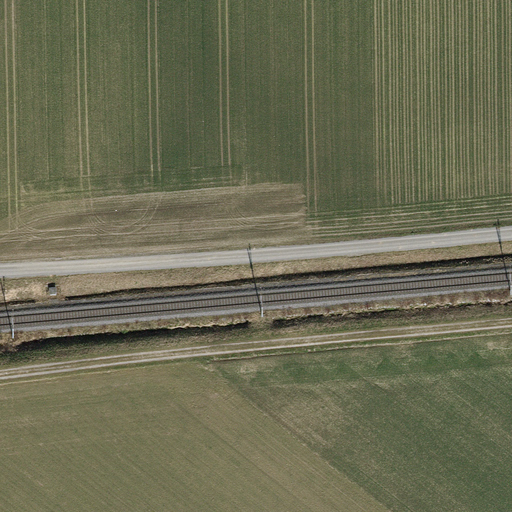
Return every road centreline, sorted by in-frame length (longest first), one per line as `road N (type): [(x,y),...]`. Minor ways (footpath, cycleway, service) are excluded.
road 1 (track): [(511,321),(0,374)]
road 2 (track): [(0,269),(210,264),(511,231)]
